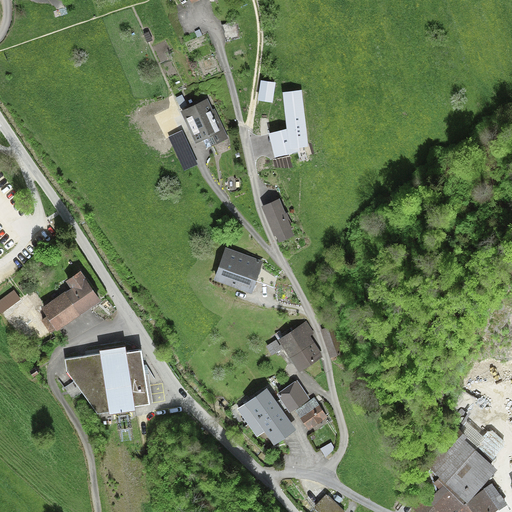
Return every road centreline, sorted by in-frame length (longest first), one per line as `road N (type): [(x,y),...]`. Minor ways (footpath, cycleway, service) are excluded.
road 1 (residential): [(321,476),(342,436),(323,349),(264,228),(207,10)]
road 2 (residential): [(0,120),(129,320)]
road 3 (residential): [(129,320),(172,386),(267,480)]
road 4 (track): [(50,374),(87,447),(98,511)]
